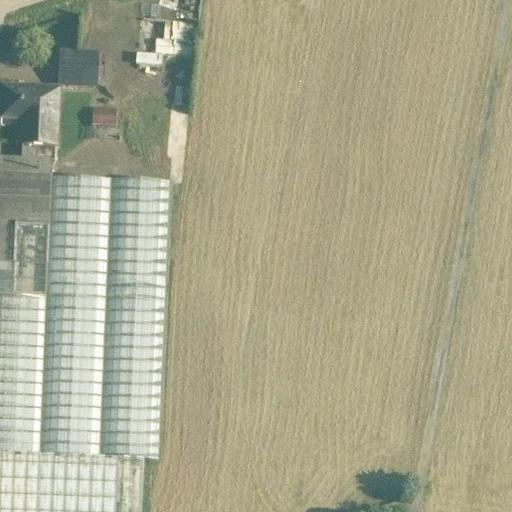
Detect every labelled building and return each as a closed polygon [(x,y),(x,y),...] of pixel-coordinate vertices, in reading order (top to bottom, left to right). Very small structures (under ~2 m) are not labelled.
[(97,57),(61,56),(60,88),(96,89),(97,57)] [(60,91),(2,89),(1,116),(20,117),(19,149),(33,149),(56,150),(60,91)] [(113,127),(114,110),(90,110),(89,126),(113,127)] [(56,150),(33,149),(33,163),(55,164),(56,150)] [(51,180),(0,178),(0,225),(15,226),(15,225),(49,227),(51,180)] [(0,511),(141,511),(143,462),(159,463),(171,185),(51,180),(49,227),(15,225),(15,226),(12,276),(0,275),(0,511)] [(0,225),(0,275),(12,276),(15,226),(0,225)] [(466,315),(426,486),(462,494),(502,323),(466,315)] [(511,325),(508,325),(477,453),(511,461),(511,325)] [(510,511),(511,505),(511,461),(477,453),(463,511),(510,511)] [(458,511),(462,494),(426,486),(421,511),(458,511)]
